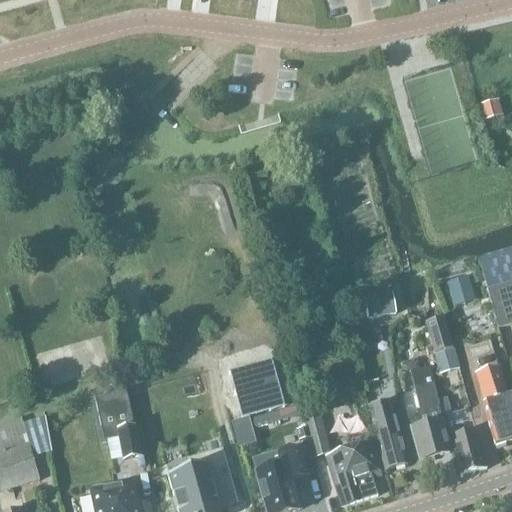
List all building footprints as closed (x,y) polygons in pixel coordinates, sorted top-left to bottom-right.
[(511,249),(479,258),(482,267),(499,330),(511,325),(511,249)] [(448,285),(455,308),(474,302),(467,279),(448,285)] [(365,301),(368,321),(396,315),(392,296),(365,301)] [(444,320),(425,326),(434,356),(454,350),(444,320)] [(278,385),(271,362),(269,362),(269,363),(232,374),(231,373),(229,373),(235,397),(278,385)] [(488,421),(487,421),(495,448),(511,442),(511,400),(509,402),(499,368),(476,375),(485,405),(483,405),(488,421)] [(431,378),(430,370),(411,374),(421,412),(417,413),(418,418),(409,420),(420,462),(450,454),(441,424),(443,423),(431,378)] [(127,392),(94,399),(104,444),(118,441),(123,463),(143,459),(136,427),(134,428),(127,392)] [(392,405),(371,411),(388,472),(408,466),(392,405)] [(299,408),(252,421),(254,431),(302,417),(299,408)] [(317,409),(302,413),(313,459),(328,455),(317,409)] [(248,421),(233,425),(239,448),(255,444),(248,421)] [(461,478),(487,471),(476,431),(450,438),(461,478)] [(345,453),(326,459),(342,509),(378,498),(371,477),(381,473),(371,445),(345,453)] [(29,446),(0,454),(0,493),(40,483),(29,446)] [(274,469),(256,474),(266,511),(298,511),(299,511),(291,481),(306,477),(299,450),(270,458),(274,469)] [(169,476),(167,476),(177,511),(219,511),(238,506),(222,451),(208,455),(211,466),(189,472),(170,478),(169,476)] [(138,511),(133,483),(90,491),(94,511),(138,511)]
